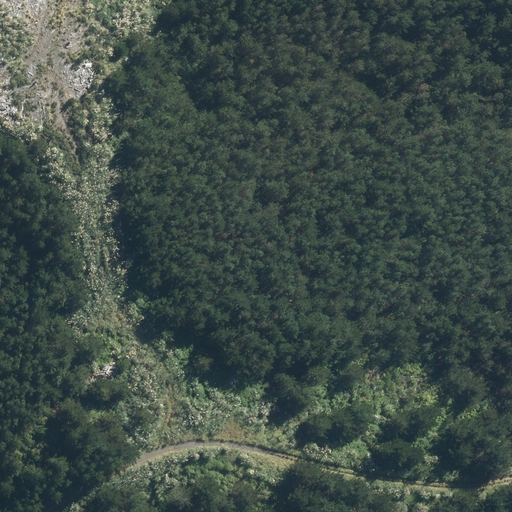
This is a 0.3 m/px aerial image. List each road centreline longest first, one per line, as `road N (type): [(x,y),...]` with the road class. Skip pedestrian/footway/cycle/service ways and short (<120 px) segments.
road 1 (track): [(55,511),(173,449),(262,449),(427,487),(511,479)]
road 2 (track): [(173,449),(162,364),(106,279),(91,202)]
